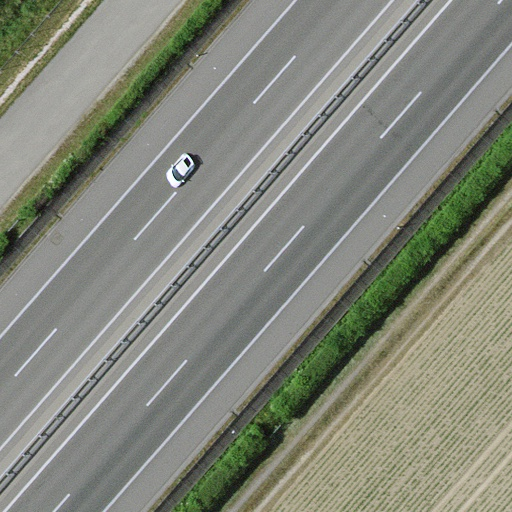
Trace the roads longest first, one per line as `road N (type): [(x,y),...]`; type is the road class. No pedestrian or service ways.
road 1 (motorway): [(54,511),(501,0)]
road 2 (motorway): [(344,0),(0,393)]
road 3 (track): [(511,205),(243,511)]
road 4 (tertiary): [(0,165),(145,0)]
